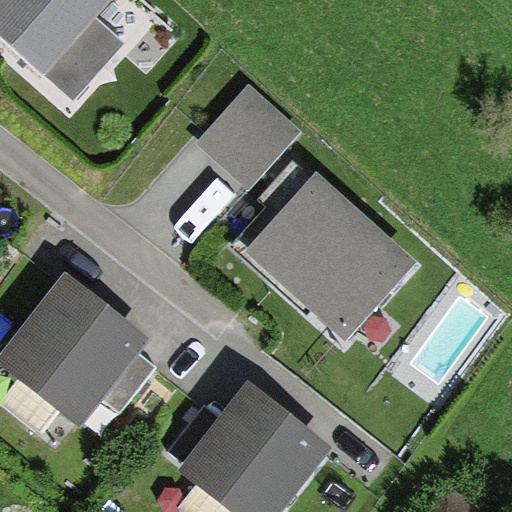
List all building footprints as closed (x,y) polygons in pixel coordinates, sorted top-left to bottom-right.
[(0,0),(0,34),(73,100),(123,43),(94,17),(109,0),(0,0)] [(302,132),(250,86),(198,145),(251,191),(302,132)] [(417,260),(316,172),(242,257),(343,345),(417,260)] [(150,339),(65,273),(0,354),(0,366),(79,429),(103,398),(139,353),(150,339)] [(156,366),(139,353),(103,398),(120,413),(156,366)] [(283,511),(334,447),(249,381),(220,417),(185,462),(177,472),(228,511),(283,511)] [(185,462),(220,417),(205,405),(169,450),(185,462)] [(491,511),(449,483),(429,511),(491,511)]
